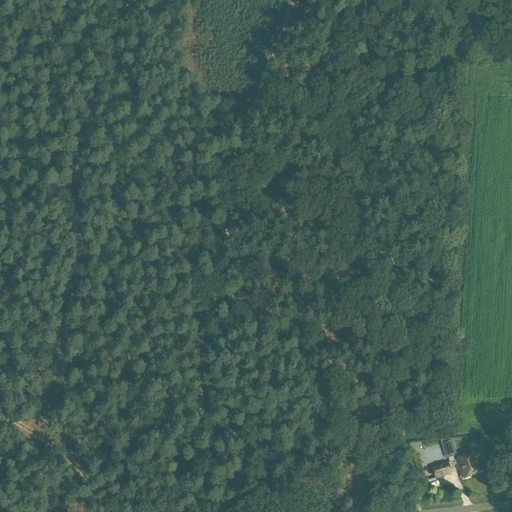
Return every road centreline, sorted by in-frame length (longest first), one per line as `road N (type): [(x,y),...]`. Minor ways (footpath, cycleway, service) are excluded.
road 1 (track): [(377,511),(409,392),(397,314),(399,238),(382,168),(448,62),(511,1)]
road 2 (track): [(140,511),(186,489),(197,468),(199,345),(223,292),(231,186),(292,0)]
road 3 (track): [(0,410),(68,462),(113,511)]
